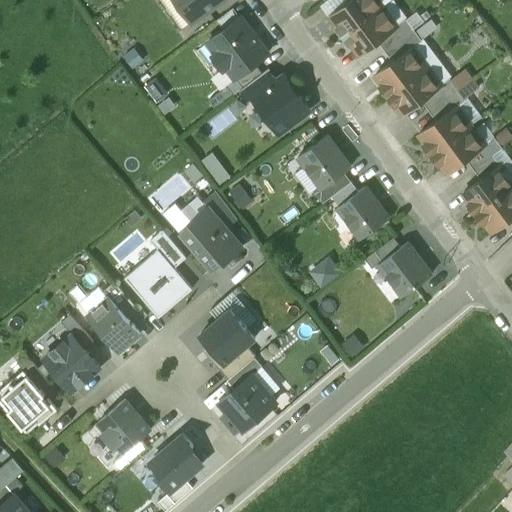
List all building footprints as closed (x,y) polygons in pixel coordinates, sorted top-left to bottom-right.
[(176,0),(192,22),(222,0),(176,0)] [(376,0),(346,0),(339,8),(330,14),(338,24),(335,26),(343,36),(382,7),(376,0)] [(369,47),(378,42),(380,41),(381,38),(397,26),(396,25),(382,7),(343,36),(350,46),(352,44),(360,54),(369,47)] [(240,17),(207,41),(216,53),(213,56),(223,69),(226,66),(235,78),(254,64),(268,54),(240,17)] [(380,41),(378,42),(385,51),(414,29),(405,18),(396,25),(397,26),(381,38),(380,41)] [(385,51),(391,60),(393,58),(396,58),(412,46),(413,48),(422,41),(414,29),(385,51)] [(387,95),(426,66),(413,48),(412,46),(396,58),(393,58),(391,60),(383,68),(375,74),(383,84),(380,86),(387,95)] [(262,73),(254,64),(235,78),(226,85),(233,95),(262,73)] [(423,102),(425,101),(426,98),(441,86),(440,84),(426,66),(387,95),(394,105),(397,103),(405,113),(413,107),(423,102)] [(268,68),(240,90),(248,101),(253,98),(277,80),(268,68)] [(283,75),(277,80),(253,98),(279,133),(309,110),(299,97),(298,97),(292,89),(293,88),(283,75)] [(429,110),(458,88),(450,77),(440,84),(441,86),(426,98),(425,101),(423,102),(429,110)] [(440,117),(456,105),(457,106),(466,99),(458,88),(429,110),(435,118),(437,117),(440,117)] [(431,154),(471,125),(457,106),(456,105),(440,117),(437,117),(435,118),(427,126),(419,133),(426,142),(423,144),(431,154)] [(469,156),(485,144),(484,143),(471,125),(431,154),(438,163),(440,162),(448,172),(457,165),(466,160),(468,159),(469,156)] [(344,171),(351,166),(327,134),(298,156),(322,188),(344,171)] [(473,169),(493,154),(502,147),(493,136),(484,143),(485,144),(469,156),(468,159),(466,160),(473,169)] [(485,176),(500,165),(493,154),(473,169),(480,178),(481,176),(485,176)] [(475,213),(511,186),(511,180),(500,165),(485,176),(481,176),(480,178),(472,186),(463,192),(471,202),(469,204),(475,213)] [(351,181),(344,171),(322,188),(316,193),(323,203),(332,196),(351,181)] [(358,191),(351,181),(332,196),(339,205),(358,191)] [(358,191),(339,205),(337,207),(361,238),(389,217),(365,186),(358,191)] [(483,224),(485,222),(493,232),(502,225),(511,220),(511,219),(511,186),(475,213),(483,224)] [(193,224),(181,233),(211,269),(223,259),(224,261),(243,246),(209,206),(191,221),(193,224)] [(365,258),(372,268),(378,264),(401,247),(394,237),(365,258)] [(401,247),(378,264),(403,295),(431,273),(407,242),(401,247)] [(159,249),(125,278),(158,317),(192,289),(159,249)] [(321,285),(340,269),(326,253),(307,269),(321,285)] [(118,352),(141,333),(110,297),(87,316),(118,352)] [(256,337),(231,308),(199,335),(224,364),(256,337)] [(72,391),(100,368),(71,334),(44,357),(72,391)] [(44,395),(23,370),(0,390),(0,401),(27,433),(38,423),(40,424),(57,410),(48,399),(46,401),(42,397),(44,395)] [(276,401),(253,374),(219,403),(243,430),(276,401)] [(151,430),(125,399),(98,422),(105,431),(102,434),(113,446),(116,444),(124,452),(151,430)] [(194,446),(183,433),(150,461),(160,472),(156,475),(170,492),(203,463),(191,449),(194,446)] [(0,505),(14,494),(23,486),(15,477),(0,489),(0,505)] [(29,511),(14,494),(0,505),(0,511),(29,511)]
